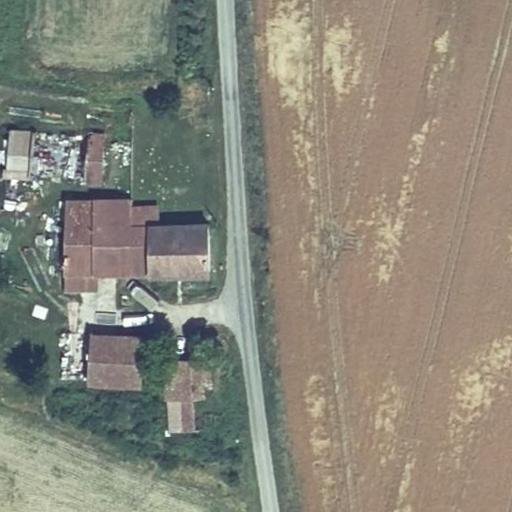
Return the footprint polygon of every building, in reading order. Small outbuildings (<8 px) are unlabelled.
[(8,173),(28,176),(34,131),(13,128),(8,173)] [(90,183),(95,139),(81,137),(76,181),(90,183)] [(128,186),(128,194),(128,215),(163,215),(163,187),(128,186)] [(63,193),(62,232),(61,267),(127,268),(128,215),(128,194),(120,194),(63,193)] [(208,269),(209,216),(163,215),(128,215),(127,268),(208,269)] [(139,329),(90,328),(89,371),(138,372),(139,350),(139,329)] [(171,387),(192,386),(191,350),(170,351),(171,387)] [(208,386),(206,350),(191,350),(192,386),(208,386)] [(193,421),(192,386),(171,387),(173,422),(193,421)] [(185,453),(184,468),(216,470),(216,454),(185,453)]
